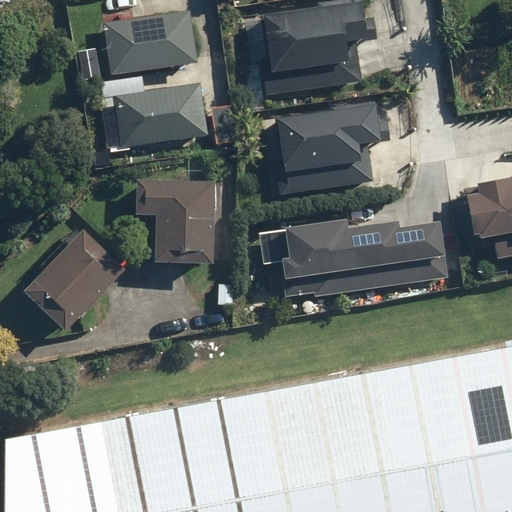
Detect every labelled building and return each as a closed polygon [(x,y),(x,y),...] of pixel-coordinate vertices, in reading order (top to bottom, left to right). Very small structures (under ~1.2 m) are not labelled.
[(368,75),(381,74),(376,38),(370,39),(365,0),(358,0),(260,12),(271,102),(370,89),(368,75)] [(191,6),(104,19),(112,75),(199,62),(191,6)] [(201,79),(115,91),(125,165),(154,161),(151,142),(209,134),(201,79)] [(282,169),(277,169),(280,192),(372,181),(368,141),(381,140),(377,104),(275,116),(282,169)] [(511,251),(511,181),(511,182),(511,174),(467,179),(473,235),(487,233),(494,233),(496,253),(511,251)] [(151,218),(150,264),(215,265),(217,181),(135,179),(134,217),(151,218)] [(127,267),(64,208),(25,249),(42,265),(21,287),(67,331),(127,267)] [(281,259),(286,295),(313,291),(314,296),(449,277),(441,220),(400,226),(399,218),(347,226),(346,217),(285,225),(289,258),(281,259)] [(511,511),(511,343),(445,356),(473,511),(511,511)] [(334,376),(359,511),(473,511),(445,356),(334,376)] [(224,397),(244,511),(359,511),(334,376),(224,397)] [(114,417),(132,511),(244,511),(224,397),(114,417)] [(4,437),(3,511),(132,511),(114,417),(4,437)]
